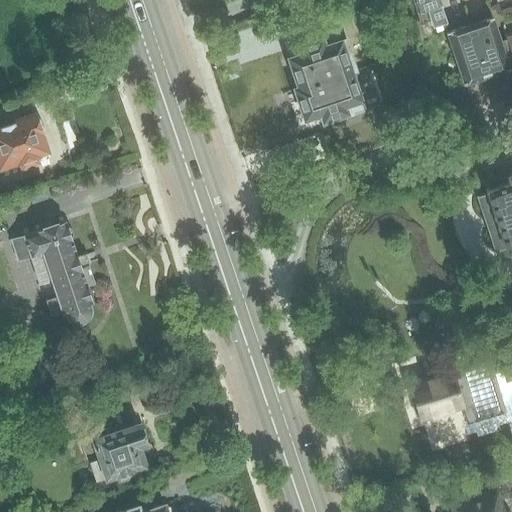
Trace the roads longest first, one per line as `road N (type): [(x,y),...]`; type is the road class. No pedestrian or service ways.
road 1 (secondary): [(307,511),(147,41)]
road 2 (residential): [(147,41),(277,0)]
